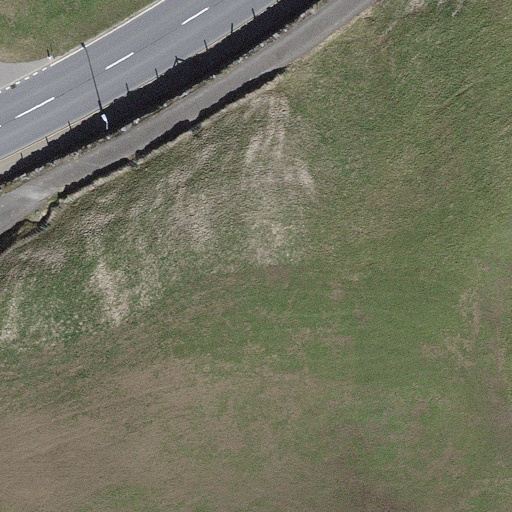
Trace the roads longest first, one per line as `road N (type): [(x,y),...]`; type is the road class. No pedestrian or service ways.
road 1 (track): [(0,221),(236,82),(354,0)]
road 2 (secondary): [(0,125),(222,0)]
